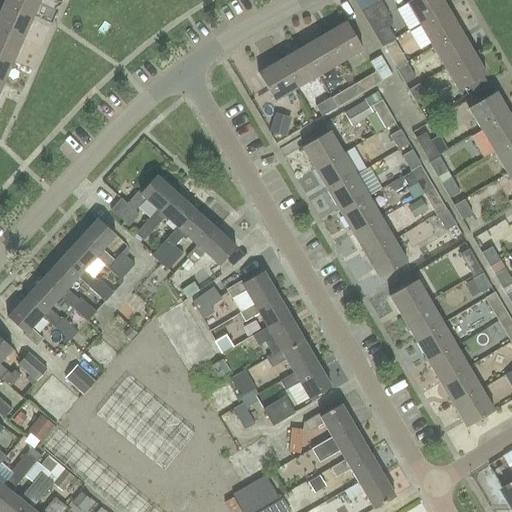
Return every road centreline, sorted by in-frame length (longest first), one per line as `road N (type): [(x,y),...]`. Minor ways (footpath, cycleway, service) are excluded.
road 1 (residential): [(431,486),(185,72)]
road 2 (residential): [(0,256),(153,95),(185,72)]
road 3 (residential): [(185,72),(301,0)]
